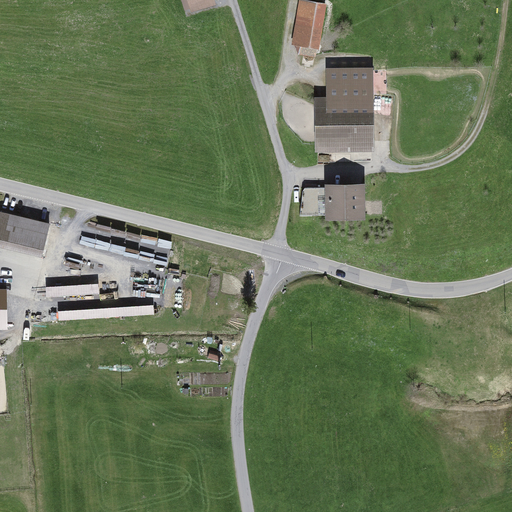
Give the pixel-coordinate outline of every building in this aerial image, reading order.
[(219,0),(187,0),(193,17),(222,8),(219,0)] [(318,56),(329,6),(301,0),(291,51),(318,56)] [(375,157),(375,70),(327,70),(327,100),(314,100),(315,157),(375,157)] [(361,214),(361,187),(304,188),(303,191),(300,215),(361,214)] [(0,215),(0,245),(43,255),(49,226),(0,215)] [(99,290),(98,280),(46,282),(46,292),(99,290)] [(153,301),(58,305),(58,316),(154,312),(153,301)]
